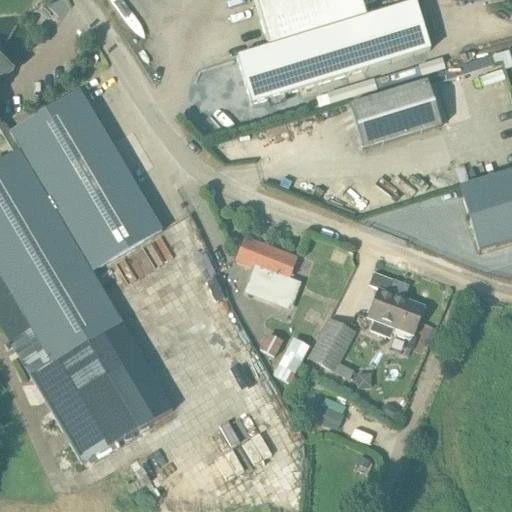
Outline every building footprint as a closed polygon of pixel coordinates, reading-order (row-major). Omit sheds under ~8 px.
[(305,0),(252,0),(268,50),(317,35),(305,0)] [(359,0),(305,0),(317,35),(365,20),(359,0)] [(268,50),(236,60),(250,106),(429,51),(415,5),(365,20),(317,35),(268,50)] [(443,72),(446,82),(492,67),(490,58),(443,72)] [(10,134),(0,117),(0,81),(13,74),(9,70),(0,60),(0,133),(13,156),(0,163),(0,281),(29,330),(8,343),(81,466),(152,424),(101,337),(121,325),(90,274),(139,245),(145,254),(166,241),(161,232),(79,93),(10,134)] [(433,85),(445,82),(442,73),(431,77),(433,85)] [(361,152),(440,128),(426,83),(348,107),(361,152)] [(511,173),(459,190),(479,252),(511,241),(511,173)] [(236,262),(252,269),(242,295),(289,313),(300,285),(288,280),(296,258),(282,253),(277,252),(244,239),(236,262)] [(403,301),(409,287),(392,281),(387,295),(378,291),(367,320),(373,322),(369,332),(389,340),(393,330),(412,337),(423,309),(403,301)] [(329,321),(307,361),(348,383),(353,374),(338,366),(354,334),(329,321)] [(274,361),(282,346),(267,338),(260,354),(274,361)] [(289,387),(308,350),(291,342),(273,379),(289,387)] [(337,432),(342,419),(343,416),(320,406),(313,423),(337,432)] [(195,500),(263,464),(252,442),(183,478),(195,500)]
